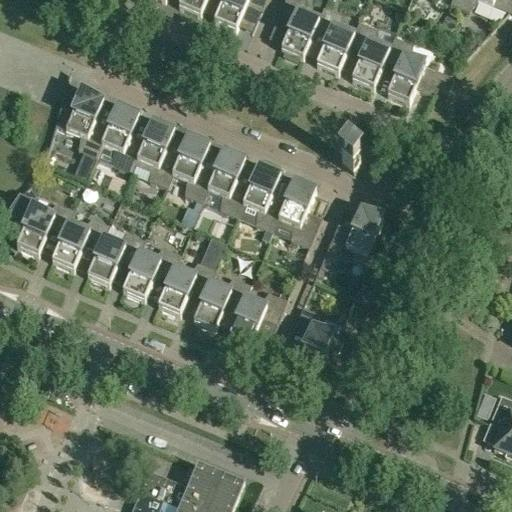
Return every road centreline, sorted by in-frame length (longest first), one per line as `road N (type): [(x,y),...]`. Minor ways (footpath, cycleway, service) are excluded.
road 1 (residential): [(465,153),(123,13),(94,79),(436,223)]
road 2 (tertiary): [(312,434),(0,302)]
road 3 (residential): [(337,445),(436,223)]
road 4 (tertiary): [(500,511),(337,445)]
